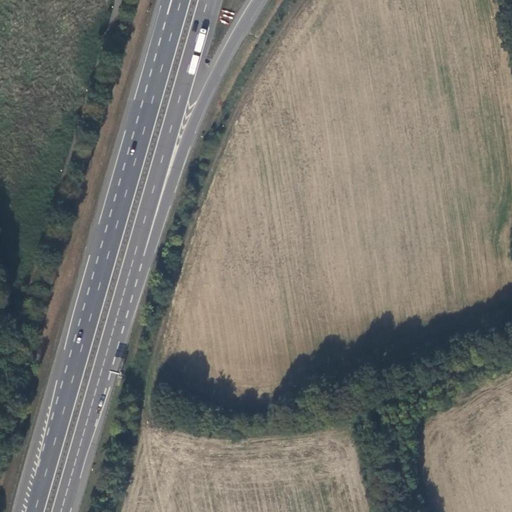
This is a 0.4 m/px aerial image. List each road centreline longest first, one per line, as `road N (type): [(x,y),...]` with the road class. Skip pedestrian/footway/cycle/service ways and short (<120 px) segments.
road 1 (trunk): [(171,31),(33,511)]
road 2 (trunk): [(132,259),(146,257),(199,107),(256,0)]
road 3 (trunk): [(132,259),(207,0)]
road 4 (trunk): [(60,511),(132,259)]
